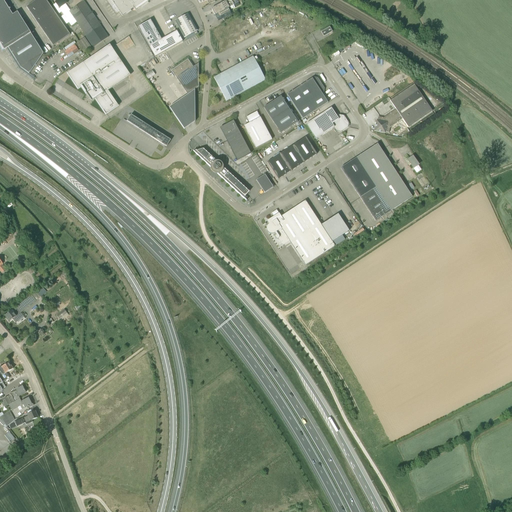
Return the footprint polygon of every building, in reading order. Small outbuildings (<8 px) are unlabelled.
[(12,14),(3,0),(0,0),(0,47),(2,50),(8,47),(20,67),(29,73),(43,53),(17,11),(12,14)] [(46,0),(36,0),(26,7),(33,17),(40,27),(46,36),(53,46),(70,35),(63,25),(57,15),(50,5),(46,0)] [(56,3),(53,5),(59,14),(62,12),(64,15),(61,17),(66,24),(69,22),(71,26),(72,26),(76,23),(76,22),(86,36),(84,37),(79,41),(86,52),(92,48),(92,49),(108,37),(101,26),(84,1),(70,11),(65,4),(67,3),(65,0),(57,0),(55,2),(56,3)] [(106,0),(116,14),(120,12),(122,16),(134,8),(136,10),(150,0),(106,0)] [(227,0),(212,9),(215,15),(218,21),(223,18),(230,14),(229,11),(230,10),(231,10),(229,7),(234,5),(238,2),(237,0),(236,0),(232,2),(230,0),(227,0)] [(188,14),(175,21),(184,38),(197,31),(188,14)] [(149,47),(162,40),(150,20),(138,27),(149,47)] [(324,37),(332,32),(330,27),(321,32),(324,37)] [(69,57),(80,50),(74,42),(64,49),(69,57)] [(90,58),(67,73),(78,89),(81,87),(82,88),(86,94),(87,94),(94,99),(95,99),(106,114),(118,106),(108,91),(109,90),(124,80),(127,78),(128,77),(107,47),(90,58)] [(226,101),(263,81),(265,80),(253,57),(214,78),(219,88),(218,92),(221,93),(221,94),(221,93),(222,93),(226,101)] [(171,71),(188,95),(191,92),(199,87),(198,63),(193,67),(192,65),(188,59),(171,71)] [(153,71),(145,74),(147,79),(155,75),(153,71)] [(310,80),(287,95),(303,119),(328,103),(322,94),(324,93),(325,89),(318,78),(314,77),(309,80),(310,80)] [(408,127),(432,111),(414,84),(390,101),(396,109),(383,118),(378,117),(377,121),(376,120),(374,131),(385,133),(385,132),(389,133),(390,127),(402,119),(408,127)] [(185,96),(169,107),(172,112),(173,112),(173,113),(184,129),(185,129),(194,122),(195,122),(195,98),(195,90),(191,93),(188,95),(185,96)] [(281,96),(264,107),(281,133),(298,122),(281,96)] [(337,117),(331,108),(306,124),(316,139),(334,128),(336,131),(340,132),(348,127),(348,123),(344,116),(339,115),(337,117)] [(256,148),(272,140),(257,111),(249,115),(250,116),(247,117),(248,119),(247,119),(249,123),(244,126),(256,148)] [(164,136),(131,115),(127,121),(126,121),(166,147),(171,140),(169,139),(168,139),(164,136)] [(237,160),(242,158),(251,153),(233,120),(226,124),(228,126),(224,128),(230,139),(227,141),(237,160)] [(293,145),(304,163),(317,154),(306,137),(293,145)] [(353,160),(372,190),(387,213),(412,197),(377,144),(353,160)] [(291,171),(304,163),(293,145),(280,154),(291,171)] [(193,151),(194,152),(210,167),(210,168),(210,169),(210,170),(211,171),(211,172),(212,172),(213,173),(214,173),(215,174),(216,174),(217,174),(243,198),(244,198),(245,197),(244,196),(249,191),(248,191),(248,192),(246,189),(245,189),(243,187),(243,186),(243,187),(241,184),(240,184),(238,182),(238,181),(238,182),(235,180),(236,179),(235,179),(233,177),(233,176),(232,177),(230,175),(230,174),(227,172),(228,172),(227,172),(225,170),(225,169),(224,169),(223,168),(223,167),(223,166),(222,165),(222,164),(221,163),(221,162),(220,162),(219,162),(219,161),(218,161),(217,161),(216,161),(215,161),(214,159),(211,157),(211,156),(211,157),(209,155),(209,154),(208,154),(206,152),(206,151),(206,152),(203,150),(204,149),(203,149),(196,151),(195,150),(196,151),(194,152),(193,151)] [(278,179),(291,171),(280,154),(267,162),(278,179)] [(409,158),(407,159),(410,163),(411,165),(413,168),(413,169),(419,165),(413,155),(409,158)] [(353,160),(340,168),(360,198),(372,190),(353,160)] [(265,175),(256,180),(264,193),(273,187),(265,175)] [(375,221),(387,213),(372,190),(360,198),(375,221)] [(266,228),(266,229),(266,230),(267,231),(267,232),(268,232),(268,233),(269,233),(270,234),(271,234),(272,234),(273,234),(274,234),(274,233),(276,236),(275,237),(276,237),(276,238),(277,238),(277,239),(278,238),(283,246),(289,241),(305,266),(335,246),(332,242),(350,232),(338,215),(321,225),(305,201),(288,212),(286,214),(287,215),(285,217),(282,219),(276,210),(271,213),(274,218),(271,220),(270,219),(267,221),(269,225),(266,227),(266,228)] [(363,230),(354,236),(355,238),(365,232),(363,230)] [(16,322),(23,316),(21,313),(36,301),(33,297),(34,296),(32,294),(5,316),(9,322),(13,319),(16,322)] [(57,315),(59,319),(60,319),(67,313),(64,309),(57,315)] [(13,368),(9,363),(5,365),(4,364),(0,367),(0,376),(0,377),(3,382),(10,378),(6,373),(13,368)] [(4,398),(8,405),(9,405),(20,399),(19,396),(26,393),(21,385),(22,385),(18,386),(18,387),(19,387),(19,388),(16,389),(16,390),(15,391),(10,393),(10,394),(11,395),(4,398)] [(9,405),(11,409),(11,408),(12,409),(12,410),(17,407),(20,406),(22,409),(28,406),(29,408),(32,406),(28,398),(21,402),(20,399),(9,405)] [(28,417),(24,419),(24,417),(15,421),(15,423),(17,426),(21,425),(25,423),(26,425),(33,422),(32,420),(38,417),(35,411),(27,414),(28,417)] [(0,417),(7,426),(11,423),(4,414),(4,415),(0,417)]
